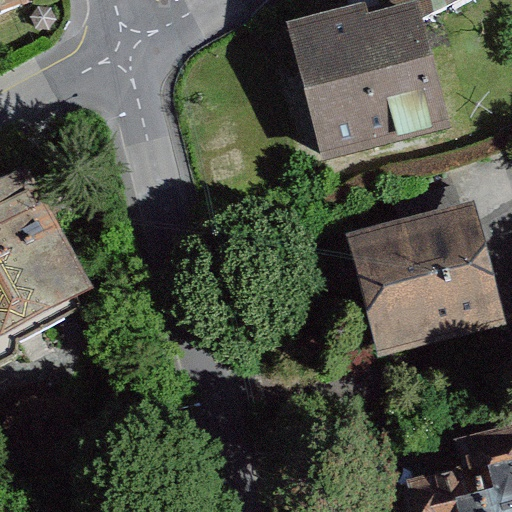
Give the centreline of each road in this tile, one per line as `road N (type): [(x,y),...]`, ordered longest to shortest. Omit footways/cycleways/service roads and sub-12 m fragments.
road 1 (residential): [(131,49),(247,511)]
road 2 (residential): [(0,121),(131,49)]
